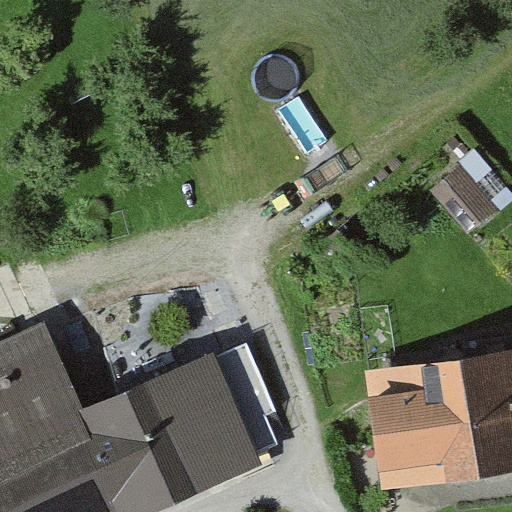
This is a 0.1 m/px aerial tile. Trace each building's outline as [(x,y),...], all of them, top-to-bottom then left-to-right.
[(461,167),(431,192),(468,236),(498,211),(461,167)] [(0,343),(0,511),(115,511),(73,416),(85,411),(45,323),(0,343)] [(247,345),(216,359),(258,455),(278,446),(266,417),(277,412),(247,345)] [(511,351),(366,372),(382,491),(511,472),(511,351)] [(115,511),(157,511),(263,466),(258,455),(216,359),(214,354),(85,411),(73,416),(115,511)]
